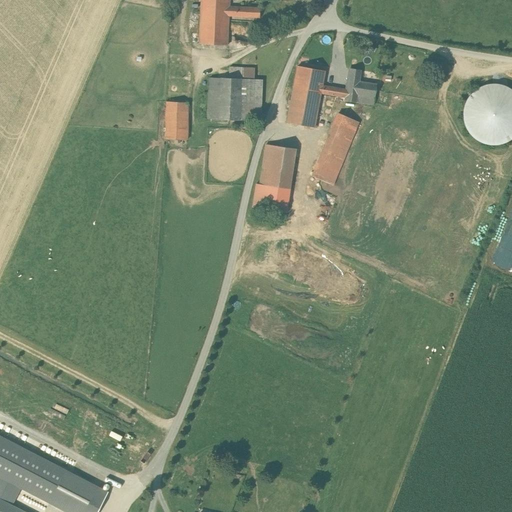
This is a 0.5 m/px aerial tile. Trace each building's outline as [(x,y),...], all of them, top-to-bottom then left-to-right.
[(229,0),(200,0),(198,44),(227,46),(228,16),(229,7),(229,0)] [(259,8),(229,7),(228,16),(259,18),(259,8)] [(328,68),(302,62),(297,82),(297,83),(288,120),(314,126),(321,94),(323,88),(324,82),(328,68)] [(255,68),(229,67),(228,78),(241,79),(255,80),(255,68)] [(365,70),(354,67),(349,88),(324,82),(323,88),(330,90),(348,94),(347,98),(357,100),(359,93),(362,82),(362,81),(362,79),(365,70)] [(219,78),(209,78),(207,119),(217,119),(219,78)] [(228,78),(219,78),(217,119),(240,120),(241,79),(228,78)] [(255,80),(241,79),(240,120),(261,121),(263,80),(255,80)] [(379,83),(362,79),(362,81),(362,82),(359,93),(376,97),(379,83)] [(463,123),(466,130),(471,136),(478,141),(486,144),(494,145),(502,144),(509,140),(511,137),(511,90),(505,86),(498,84),(489,84),(482,85),(475,89),(469,94),(465,100),(462,108),(462,115),(463,123)] [(330,90),(323,88),(321,94),(329,96),(330,90)] [(376,97),(359,93),(357,100),(374,104),(376,97)] [(188,101),(164,101),(164,138),(188,139),(188,101)] [(362,121),(340,112),(327,145),(349,153),(362,121)] [(406,144),(400,161),(411,166),(418,148),(406,144)] [(296,149),(265,145),(259,184),(290,189),(296,149)] [(349,153),(327,145),(315,175),(337,184),(337,182),(349,153)] [(286,212),(290,189),(259,184),(256,184),(252,207),(286,212)] [(259,273),(252,289),(299,311),(304,300),(307,301),(310,296),(278,281),(276,284),(270,282),(271,279),(259,273)] [(96,511),(106,493),(0,438),(0,475),(19,485),(23,487),(38,495),(70,511),(96,511)] [(0,475),(0,502),(8,507),(19,485),(0,475)] [(0,502),(0,511),(18,511),(8,507),(0,502)]
